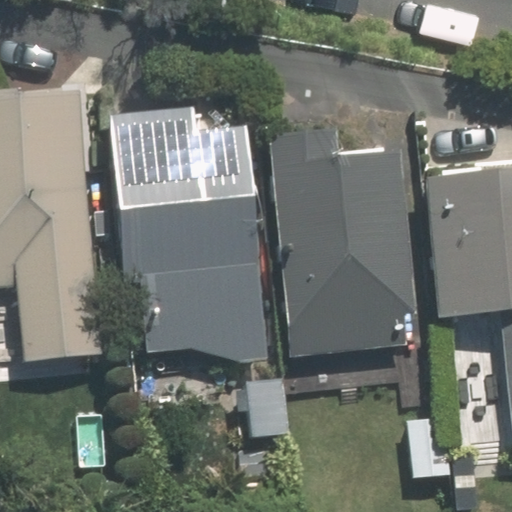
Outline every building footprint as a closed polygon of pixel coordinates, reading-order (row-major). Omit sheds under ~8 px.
[(64,103),(0,109),(0,295),(6,294),(14,370),(93,361),(64,103)] [(256,368),(234,133),(183,138),(181,120),(96,128),(111,294),(127,293),(134,362),(256,368)] [(327,133),(256,140),(281,367),(413,353),(390,152),(329,159),(327,133)] [(502,457),(511,456),(511,179),(414,188),(426,331),(491,325),(502,457)] [(441,415),(399,419),(404,488),(446,485),(441,415)]
